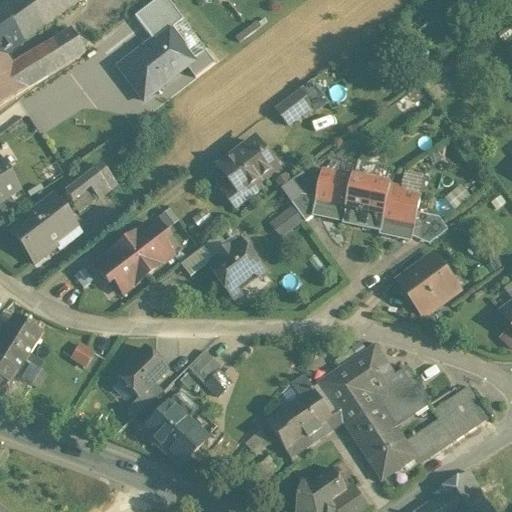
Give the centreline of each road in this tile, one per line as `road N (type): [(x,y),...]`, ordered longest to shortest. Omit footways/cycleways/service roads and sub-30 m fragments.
road 1 (residential): [(511,387),(470,362),(392,335),(88,323),(22,295),(0,276)]
road 2 (unknown): [(55,312),(235,149)]
road 3 (secondary): [(202,511),(156,481),(0,420)]
road 4 (unclassified): [(511,431),(397,511)]
